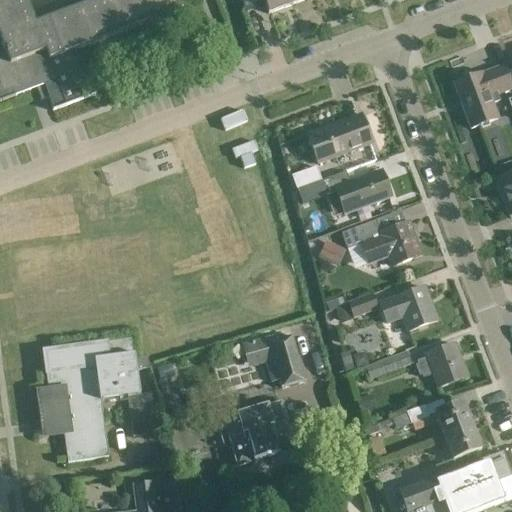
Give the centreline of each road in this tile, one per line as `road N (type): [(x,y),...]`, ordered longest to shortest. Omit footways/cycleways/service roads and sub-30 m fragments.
road 1 (residential): [(0,186),(394,38)]
road 2 (residential): [(511,382),(398,75),(394,38)]
